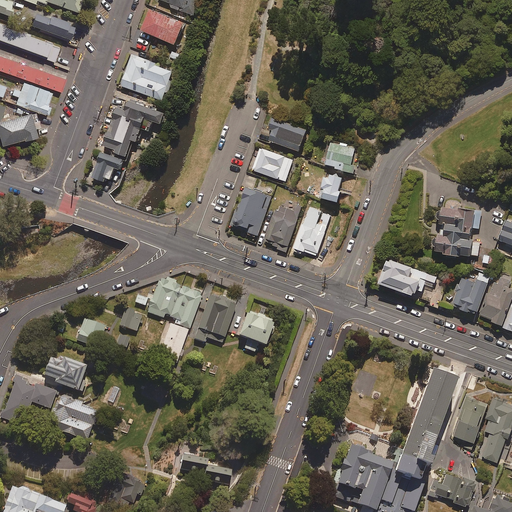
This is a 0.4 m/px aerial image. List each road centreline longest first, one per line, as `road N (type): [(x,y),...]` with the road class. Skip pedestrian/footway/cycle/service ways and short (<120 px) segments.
road 1 (tertiary): [(511,78),(437,119),(399,152),(339,299)]
road 2 (residential): [(339,299),(262,511)]
road 3 (residential): [(50,196),(120,0)]
road 4 (residential): [(165,238),(134,271),(21,317),(0,350)]
road 5 (tertiary): [(511,361),(339,299)]
road 6 (residential): [(192,248),(251,94)]
road 7 (tertiary): [(339,299),(192,248)]
road 8 (tertiary): [(165,238),(50,196)]
